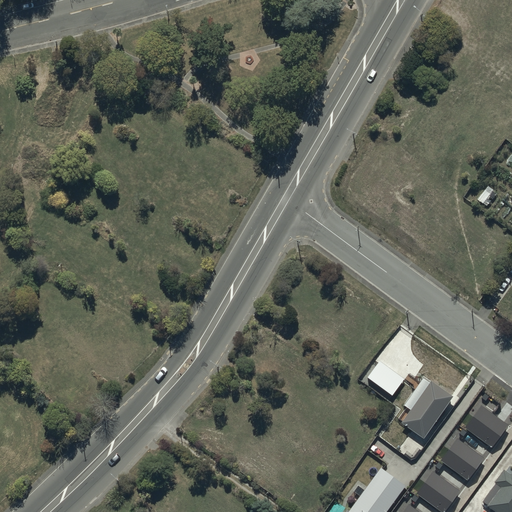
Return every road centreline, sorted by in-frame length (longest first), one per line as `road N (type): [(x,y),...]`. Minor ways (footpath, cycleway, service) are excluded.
road 1 (secondary): [(286,198),(186,365),(44,511)]
road 2 (unclassified): [(286,198),(511,364)]
road 3 (secondary): [(403,0),(286,198)]
road 4 (residential): [(0,31),(121,0)]
